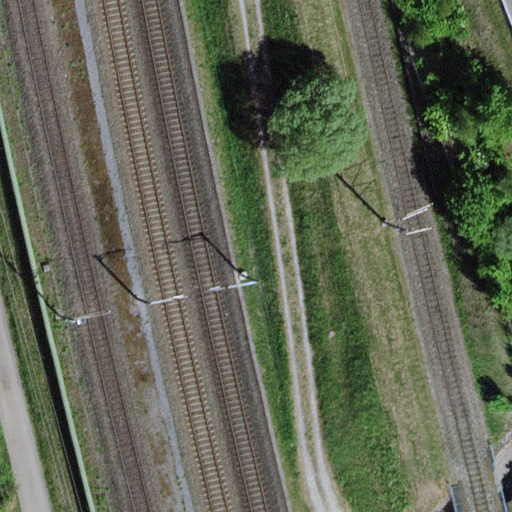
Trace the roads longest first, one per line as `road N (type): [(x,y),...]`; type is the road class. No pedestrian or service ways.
road 1 (track): [(326,511),(251,0)]
road 2 (track): [(32,511),(0,359)]
